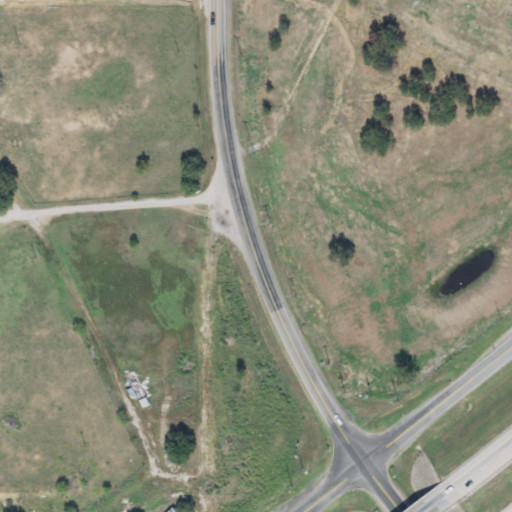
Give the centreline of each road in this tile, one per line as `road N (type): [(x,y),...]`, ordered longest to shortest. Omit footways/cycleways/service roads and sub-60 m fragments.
road 1 (secondary): [(396,511),(322,405),(253,257),(222,120),(218,0)]
road 2 (track): [(198,511),(205,475),(202,258),(209,233),(236,197)]
road 3 (track): [(177,476),(152,472),(67,279),(22,210)]
road 4 (tertiary): [(511,338),(296,511)]
